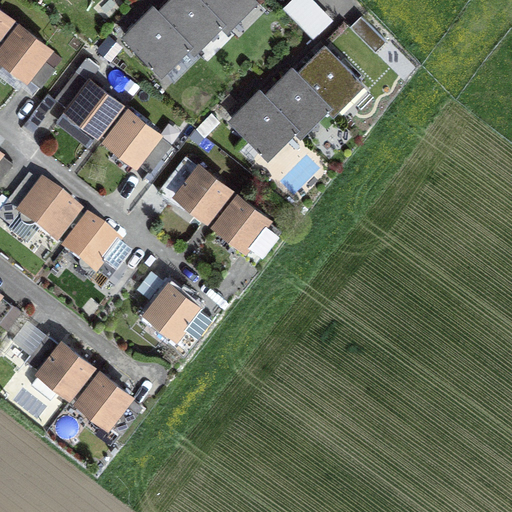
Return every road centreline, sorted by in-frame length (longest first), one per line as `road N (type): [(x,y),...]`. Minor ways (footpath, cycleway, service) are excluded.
road 1 (residential): [(0,121),(213,288)]
road 2 (residential): [(0,265),(144,374)]
